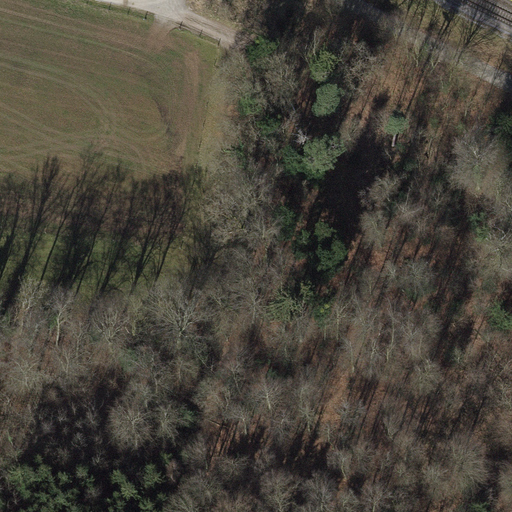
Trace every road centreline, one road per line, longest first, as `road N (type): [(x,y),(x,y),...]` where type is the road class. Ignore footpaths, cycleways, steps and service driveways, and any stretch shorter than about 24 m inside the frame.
road 1 (track): [(170,0),(291,68),(385,283)]
road 2 (track): [(345,0),(511,83)]
